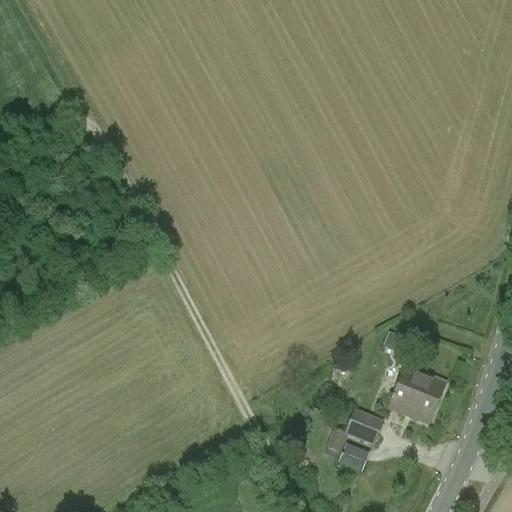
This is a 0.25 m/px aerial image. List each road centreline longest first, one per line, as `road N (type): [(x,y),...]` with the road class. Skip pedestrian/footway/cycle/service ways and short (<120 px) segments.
road 1 (track): [(20,0),(301,511)]
road 2 (secondary): [(437,511),(470,438),(511,289)]
